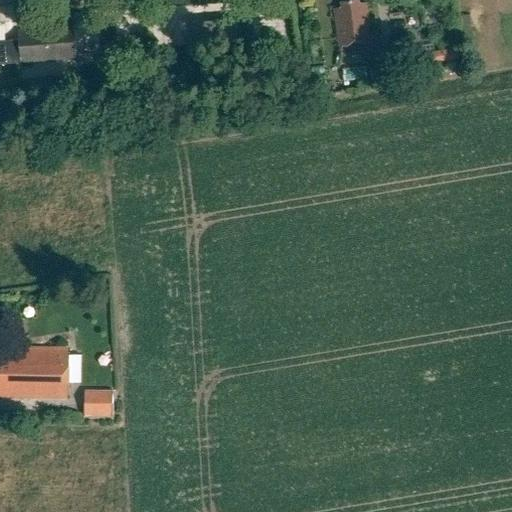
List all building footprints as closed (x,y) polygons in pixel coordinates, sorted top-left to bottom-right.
[(338,8),(332,9),(339,57),(371,52),(364,4),(357,5),(355,0),(352,0),(337,2),(338,8)] [(0,64),(75,59),(73,28),(16,32),(17,40),(0,41),(0,64)] [(461,48),(405,57),(407,67),(462,58),(461,48)] [(396,58),(368,61),(371,82),(399,79),(396,58)] [(282,66),(267,68),(268,81),(283,79),(282,66)] [(0,398),(67,399),(68,349),(19,349),(19,352),(0,351),(0,398)] [(112,417),(112,392),(100,392),(100,400),(84,400),(84,416),(112,417)]
